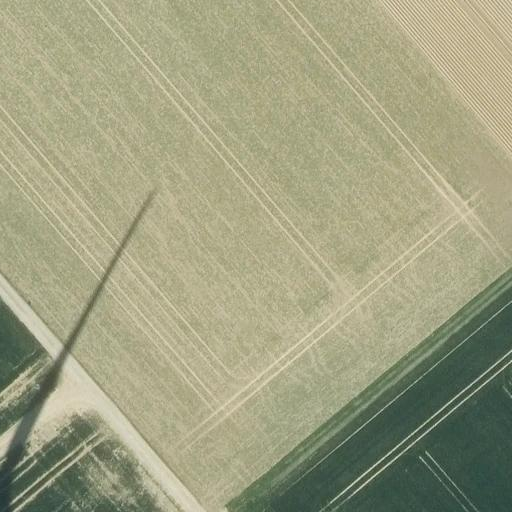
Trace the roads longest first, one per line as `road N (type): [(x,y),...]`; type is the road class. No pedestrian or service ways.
road 1 (track): [(511,279),(238,511)]
road 2 (track): [(0,288),(190,511)]
